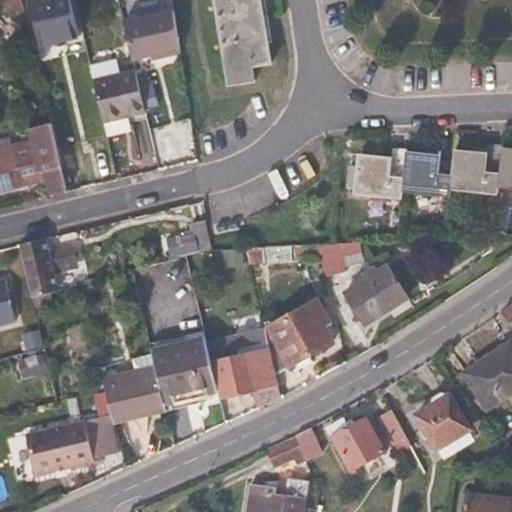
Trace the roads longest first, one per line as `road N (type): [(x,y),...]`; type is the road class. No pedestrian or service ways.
road 1 (residential): [(78,511),(350,384),(511,282)]
road 2 (residential): [(0,230),(224,177),(261,160),(330,105)]
road 3 (residential): [(511,107),(330,105)]
